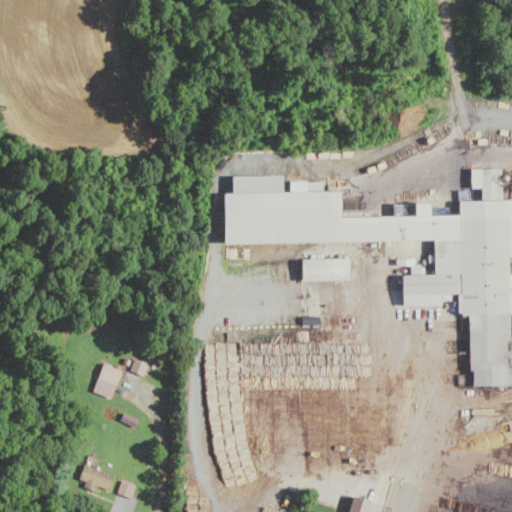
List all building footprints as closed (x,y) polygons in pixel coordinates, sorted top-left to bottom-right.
[(223,242),(432,237),(433,268),(410,268),(410,274),(401,274),(402,313),(464,287),(466,385),(509,384),(507,304),(511,304),(511,272),(508,262),(508,255),(511,254),(511,219),(490,167),(469,168),(469,187),(480,186),(480,198),(457,199),(457,212),(428,213),(427,201),(413,201),(413,214),(338,216),(337,179),(222,182),(223,242)] [(300,258),(301,279),(347,278),(347,257),(300,258)] [(111,397),(118,368),(99,364),(92,392),(111,397)] [(137,418),(122,412),(118,419),(133,426),(137,418)] [(77,482),(96,489),(97,485),(107,489),(112,474),(92,466),(95,458),(86,455),(77,482)] [(130,497),(134,485),(120,480),(116,493),(130,497)] [(379,511),(382,506),(352,495),(346,511),(379,511)]
